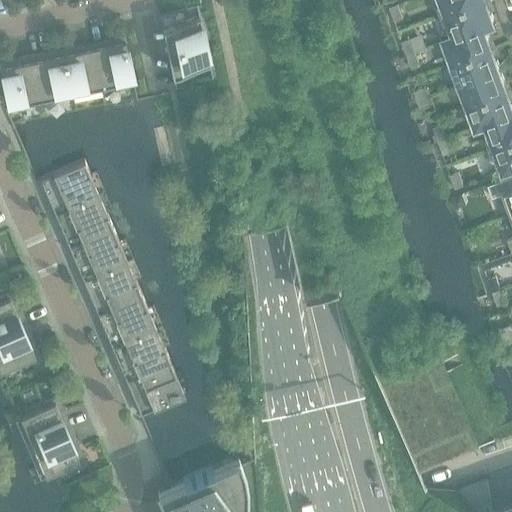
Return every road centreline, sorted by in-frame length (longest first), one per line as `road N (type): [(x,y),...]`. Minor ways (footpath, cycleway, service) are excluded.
road 1 (primary): [(376,511),(254,0)]
road 2 (primary): [(218,0),(283,373),(316,511)]
road 3 (residential): [(0,159),(120,441),(133,486),(128,511)]
road 4 (residential): [(137,0),(0,29)]
